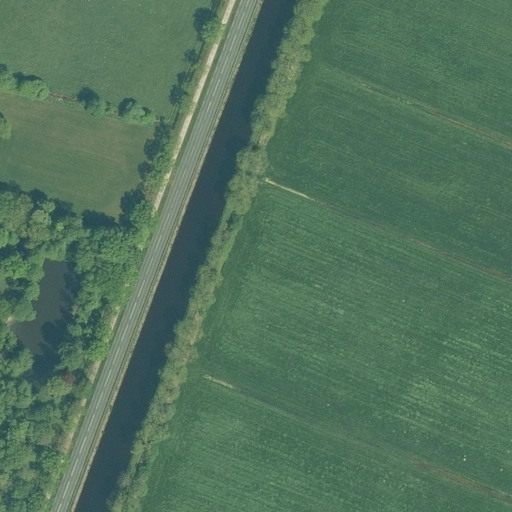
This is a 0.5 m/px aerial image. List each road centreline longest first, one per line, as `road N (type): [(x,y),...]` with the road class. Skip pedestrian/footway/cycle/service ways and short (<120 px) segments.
road 1 (track): [(310,0),(118,511)]
road 2 (primary): [(56,511),(248,0)]
